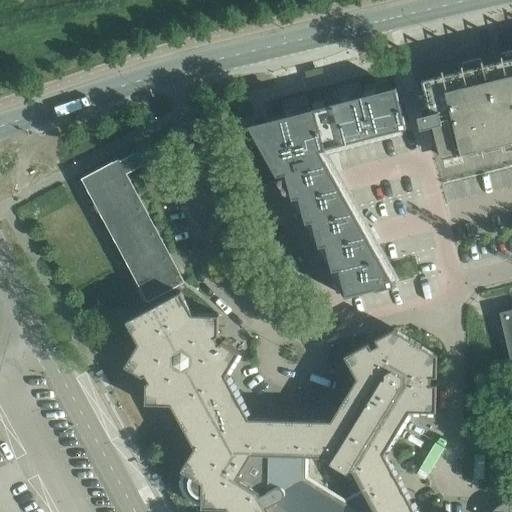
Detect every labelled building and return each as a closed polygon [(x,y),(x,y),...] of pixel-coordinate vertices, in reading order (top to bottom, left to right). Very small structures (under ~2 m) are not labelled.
[(421,115),(419,115),(422,127),(425,126),(435,124),(443,157),(511,139),(511,56),(423,79),(431,112),(421,115)] [(254,116),(246,117),(288,194),(294,193),(348,293),(362,290),(362,288),(374,285),(374,287),(394,282),(325,154),(316,156),(314,146),(408,124),(397,81),(377,86),(378,88),(366,91),(365,89),(351,92),(352,94),(340,97),(339,95),(325,98),(326,100),(314,103),(313,101),(295,104),(296,108),(284,110),(282,109),(265,113),(266,115),(254,118),(254,116)] [(128,173),(146,163),(139,150),(121,160),(120,158),(114,162),(114,161),(83,178),(148,301),(186,281),(128,173)] [(220,343),(216,336),(219,335),(220,314),(194,314),(181,291),(127,320),(140,343),(126,365),(143,376),(146,374),(150,380),(147,382),(146,402),(172,403),(196,447),(182,469),(193,476),(192,480),(192,485),(195,490),(199,493),(202,493),(202,507),(229,507),(231,511),(417,511),(410,497),(406,499),(397,482),(400,480),(385,452),(411,410),(437,411),(438,383),(432,383),(432,376),(438,376),(439,355),(395,328),(376,338),(379,344),(373,347),(370,342),(346,355),(358,378),(337,413),(339,414),(339,413),(341,414),(334,424),(248,421),(243,411),(244,410),(244,411),(246,410),(226,374),(240,352),(223,341),(220,343)] [(511,361),(511,309),(501,312),(511,361)] [(511,511),(511,507),(510,508),(510,501),(509,501),(503,502),(497,505),(494,509),(492,511),(511,511)]
